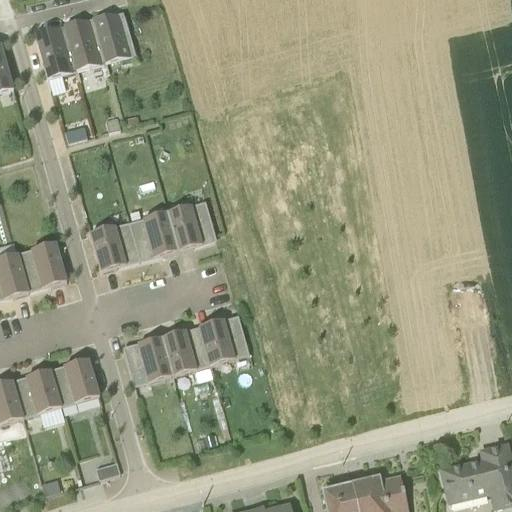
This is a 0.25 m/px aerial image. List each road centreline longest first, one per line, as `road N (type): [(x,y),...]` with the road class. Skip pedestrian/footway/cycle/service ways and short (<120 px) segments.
road 1 (residential): [(144,494),(511,406)]
road 2 (residential): [(94,317),(13,14)]
road 3 (residential): [(144,494),(94,317)]
road 4 (residential): [(94,317),(218,280)]
